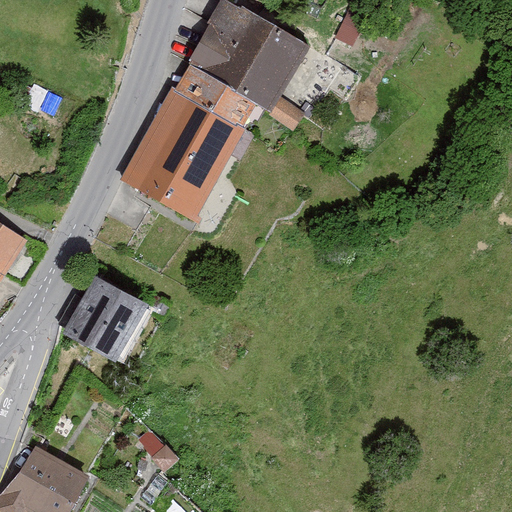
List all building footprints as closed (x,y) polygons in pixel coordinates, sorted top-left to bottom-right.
[(196,71),(262,109),(298,130),(307,116),(282,101),(312,50),(225,0),(187,65),(196,71)] [(360,0),(341,42),(356,49),(378,0),(360,0)] [(181,97),(247,135),(262,109),(196,71),(181,97)] [(179,95),(128,183),(195,222),(232,158),(242,164),(256,140),(247,135),(181,97),(179,95)] [(0,225),(0,272),(7,277),(28,243),(0,225)] [(97,273),(66,330),(120,359),(151,302),(97,273)] [(73,511),(93,478),(33,444),(0,500),(0,511),(29,511),(73,511)] [(169,449),(155,461),(167,474),(181,462),(169,449)]
